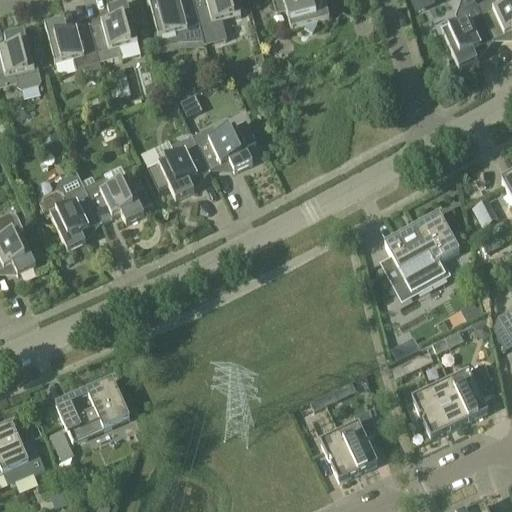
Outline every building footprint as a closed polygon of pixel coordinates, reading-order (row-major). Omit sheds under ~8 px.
[(179,47),(202,45),(192,4),(170,10),(167,0),(161,0),(148,4),(160,52),(179,47)] [(206,0),(192,4),(202,45),(224,35),(222,25),(240,20),(234,0),(206,0)] [(256,0),(249,2),(252,13),(259,11),(263,5),(261,0),(256,0)] [(312,8),(310,0),(271,0),(276,19),(285,16),(290,35),(329,25),(324,5),(312,8)] [(476,11),(492,45),(511,35),(511,0),(496,0),(497,1),(476,11)] [(89,31),(98,68),(121,62),(118,53),(137,48),(127,9),(107,14),(110,26),(89,31)] [(472,55),(492,45),(476,11),(455,21),(459,29),(441,37),(458,74),(477,65),(472,55)] [(100,74),(98,68),(89,31),(67,37),(64,26),(45,31),(55,70),(73,65),(76,76),(100,74)] [(0,54),(0,93),(17,89),(18,94),(22,96),(40,92),(42,87),(38,72),(33,73),(24,36),(4,42),(7,53),(0,54)] [(232,85),(227,69),(213,72),(218,89),(232,85)] [(195,99),(179,107),(187,122),(202,115),(195,99)] [(192,142),(208,176),(228,166),(233,177),(252,168),(244,152),(255,147),(246,127),(217,140),(213,132),(192,142)] [(57,137),(38,143),(41,152),(45,151),(46,156),(62,152),(57,137)] [(188,186),(208,176),(192,142),(171,152),(169,148),(140,162),(157,196),(168,191),(175,205),(193,196),(188,186)] [(511,178),(501,185),(511,205),(511,178)] [(84,193),(100,228),(120,218),(125,229),(144,220),(142,216),(153,211),(142,188),(131,193),(126,184),(109,192),(105,183),(84,193)] [(80,237),(100,228),(84,193),(66,202),(55,198),(41,205),(39,210),(47,227),(52,225),(67,257),(85,248),(80,237)] [(476,218),(481,227),(489,223),(484,213),(476,218)] [(0,275),(12,270),(17,280),(36,272),(20,239),(24,238),(17,222),(9,219),(0,223),(0,275)] [(451,279),(443,265),(459,257),(438,219),(384,249),(389,259),(380,264),(403,305),(451,279)] [(480,305),(460,316),(467,327),(483,319),(480,305)] [(511,346),(511,314),(498,323),(511,346)] [(486,328),(474,333),(477,340),(484,342),(491,339),(486,328)] [(436,358),(448,353),(444,344),(432,350),(436,358)] [(392,357),(397,366),(419,356),(414,346),(392,357)] [(416,364),(420,373),(432,367),(428,358),(416,364)] [(408,378),(420,373),(416,364),(404,370),(408,378)] [(450,387),(468,426),(487,417),(481,405),(493,399),(486,370),(450,387)] [(55,410),(72,449),(129,423),(112,384),(55,410)] [(450,387),(431,396),(449,434),(468,426),(450,387)] [(322,402),(326,411),(338,405),(334,396),(322,402)] [(431,443),(449,434),(431,396),(412,405),(431,443)] [(314,416),(326,411),(322,402),(310,407),(314,416)] [(340,439),(358,478),(376,469),(365,444),(374,440),(370,420),(355,427),(357,431),(340,439)] [(0,480),(1,480),(5,491),(13,488),(15,494),(34,486),(31,480),(42,476),(30,446),(21,450),(12,429),(0,433),(0,480)] [(50,440),(56,453),(67,448),(61,435),(50,440)] [(339,487),(358,478),(340,439),(321,448),(339,487)] [(58,511),(68,508),(63,496),(52,500),(56,511),(58,511)]
